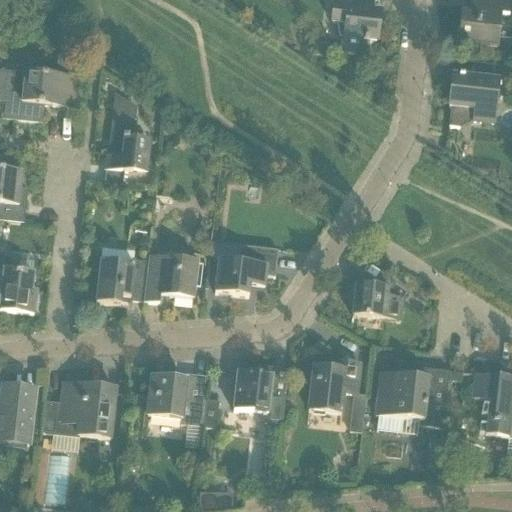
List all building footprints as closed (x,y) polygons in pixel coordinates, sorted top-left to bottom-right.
[(344,55),(348,55),(368,58),(370,45),(378,46),(382,16),(373,15),(374,1),(365,0),(336,0),(334,26),(347,27),(344,55)] [(463,15),(459,48),(472,50),(472,56),(483,57),(484,51),(490,52),(489,58),(507,60),(509,42),(497,40),(499,19),(508,20),(510,3),(492,1),(483,0),(471,0),(470,16),(463,15)] [(0,73),(0,105),(6,106),(5,120),(1,120),(1,121),(41,125),(44,100),(51,101),(51,108),(72,111),(76,80),(74,80),(76,70),(68,70),(68,66),(56,65),(54,78),(25,75),(24,76),(0,73)] [(459,82),(453,81),(450,111),(452,111),(449,131),(460,132),(474,125),(494,128),(497,101),(503,102),(506,70),(463,65),(463,67),(478,69),(476,84),(464,82),(464,81),(459,81),(459,82)] [(125,105),(115,108),(111,140),(110,139),(110,140),(111,141),(109,159),(108,159),(108,160),(109,160),(108,172),(106,172),(106,174),(108,174),(106,187),(105,187),(104,188),(152,193),(154,175),(153,175),(153,178),(145,177),(149,145),(130,143),(134,111),(125,105)] [(173,141),(172,153),(184,154),(185,142),(173,141)] [(0,223),(3,224),(23,226),(26,204),(23,203),(24,195),(27,195),(27,192),(19,191),(21,178),(3,176),(4,173),(3,173),(0,172),(0,223)] [(219,263),(218,278),(216,298),(249,301),(250,291),(265,292),(266,280),(276,281),(279,253),(241,249),(239,265),(219,263)] [(19,257),(0,254),(0,291),(1,291),(0,304),(0,313),(33,317),(35,295),(30,295),(32,277),(17,275),(19,257)] [(149,260),(149,265),(144,306),(161,308),(162,297),(170,298),(170,301),(194,304),(199,266),(149,260)] [(144,306),(149,265),(135,263),(134,268),(101,264),(96,306),(122,309),(123,301),(130,301),(130,304),(144,306)] [(378,292),(369,291),(356,289),(353,322),(400,327),(402,304),(411,293),(388,279),(378,292)] [(312,392),(309,415),(341,418),(343,398),(352,399),(348,436),(360,437),(364,400),(357,399),(358,397),(358,389),(361,369),(341,367),(340,375),(314,373),(312,392)] [(258,380),(258,378),(239,375),(234,414),(266,418),(265,427),(283,429),(289,373),(272,371),(270,381),(258,380)] [(421,383),(396,380),(381,378),(377,421),(420,426),(419,431),(444,433),(450,377),(429,374),(428,387),(420,386),(421,383)] [(151,381),(146,420),(179,423),(179,429),(201,431),(204,403),(207,381),(206,380),(205,384),(185,382),(186,378),(184,378),(184,385),(151,381)] [(511,383),(468,378),(468,380),(474,380),(472,403),(490,405),(494,406),(493,421),(488,421),(486,440),(507,443),(505,463),(511,464),(511,383)] [(44,404),(40,435),(110,442),(113,413),(115,393),(93,390),(92,395),(65,392),(65,387),(63,387),(61,406),(44,404)] [(0,442),(26,445),(26,449),(28,450),(35,394),(10,391),(8,409),(0,407),(0,442)] [(204,403),(201,431),(214,433),(218,405),(204,403)] [(198,497),(198,511),(231,511),(232,497),(198,496),(198,497)]
